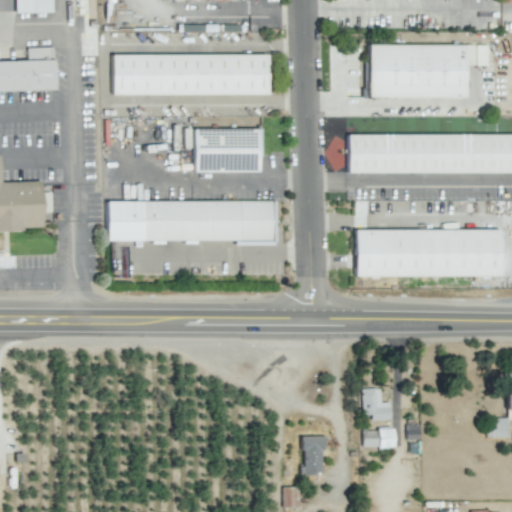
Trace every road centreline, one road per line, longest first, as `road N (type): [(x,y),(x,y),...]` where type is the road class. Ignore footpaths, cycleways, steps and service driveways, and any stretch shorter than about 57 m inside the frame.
road 1 (primary): [(0,323),(511,323)]
road 2 (residential): [(313,322),(304,0)]
